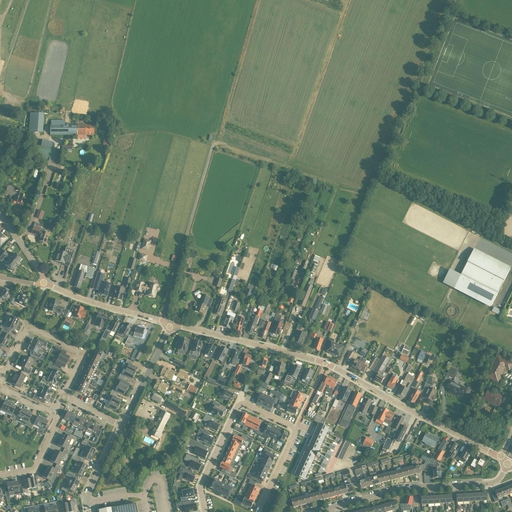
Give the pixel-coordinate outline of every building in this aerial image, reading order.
[(42,133),(44,114),(30,113),(29,132),(42,133)] [(89,138),(89,135),(94,135),(94,125),(65,125),(65,121),(51,121),(51,125),(50,125),(50,136),(77,136),(77,138),(89,138)] [(36,146),(34,158),(58,163),(60,151),(56,150),(36,146)] [(15,159),(8,157),(5,166),(11,168),(14,163),(13,163),(15,159)] [(14,188),(7,186),(5,194),(11,196),(11,195),(15,196),(13,201),(20,203),(23,194),(13,191),(14,188)] [(42,219),(45,211),(39,209),(36,217),(42,219)] [(39,227),(40,224),(35,223),(34,226),(33,226),(31,233),(37,235),(37,234),(41,235),(39,241),(46,243),(49,234),(48,234),(49,231),(48,230),(46,229),(44,230),(44,232),(41,231),(39,231),(40,227),(39,227)] [(148,251),(151,241),(144,238),(140,249),(148,251)] [(0,261),(0,262),(4,257),(8,260),(4,264),(11,270),(21,259),(13,253),(10,257),(6,254),(7,254),(1,249),(0,251),(0,261)] [(73,251),(65,249),(64,253),(58,251),(55,261),(62,263),(61,264),(68,267),(69,266),(73,251)] [(473,250),(460,275),(450,270),(444,282),(451,286),(491,306),(510,269),(473,250)] [(145,263),(147,255),(140,253),(138,261),(145,263)] [(246,264),(245,267),(251,270),(253,263),(254,263),(255,260),(245,256),(243,260),(245,260),(244,263),(246,264)] [(319,262),(314,259),(312,263),(310,268),(308,273),(314,275),(316,270),(318,266),(319,262)] [(309,262),(304,260),(300,269),(305,271),(309,262)] [(95,269),(81,265),(73,287),(79,288),(82,279),(84,280),(85,277),(91,279),(95,269)] [(303,277),(302,276),(296,274),(297,271),(293,269),(289,278),(294,280),(296,275),(297,276),(296,278),(297,278),(296,282),(293,280),(291,285),(299,288),(302,280),(303,277)] [(105,282),(102,281),(104,275),(99,273),(97,280),(96,280),(93,289),(99,291),(99,290),(101,291),(100,294),(102,295),(101,296),(105,297),(105,296),(107,296),(110,285),(104,283),(104,282),(105,282)] [(223,280),(217,278),(214,286),(220,288),(223,280)] [(144,283),(137,282),(135,290),(147,293),(146,295),(155,297),(156,291),(157,291),(158,291),(159,291),(160,290),(160,288),(159,287),(158,287),(157,287),(158,285),(149,283),(149,286),(143,285),(144,283)] [(248,284),(243,298),(248,300),(253,286),(248,284)] [(312,286),(307,284),(305,291),(304,291),(299,305),(305,308),(310,293),(312,286)] [(125,289),(116,287),(112,298),(118,299),(117,300),(120,300),(121,300),(125,289)] [(0,294),(0,301),(2,299),(7,301),(12,292),(10,291),(9,290),(7,288),(6,289),(4,288),(1,295),(0,294)] [(29,298),(19,293),(17,298),(15,296),(11,303),(14,305),(15,302),(25,307),(29,298)] [(226,299),(225,299),(226,297),(226,296),(223,295),(222,295),(221,297),(219,297),(213,314),(221,316),(226,299)] [(213,299),(204,296),(201,304),(197,303),(195,311),(204,314),(206,307),(210,308),(213,299)] [(321,296),(316,307),(320,309),(325,297),(321,296)] [(48,311),(56,313),(63,315),(65,308),(59,307),(59,308),(57,307),(59,302),(51,299),(50,303),(47,302),(46,306),(49,307),(48,311)] [(240,304),(235,302),(232,311),(238,313),(240,304)] [(265,307),(264,307),(262,313),(260,319),(261,320),(259,327),(263,329),(260,337),(265,339),(269,329),(271,329),(273,324),(264,321),(269,308),(268,307),(269,304),(266,303),(265,306),(265,307)] [(261,313),(262,313),(264,307),(259,305),(255,316),(259,318),(261,313)] [(83,309),(77,307),(74,315),(80,317),(84,318),(86,312),(82,310),(83,309)] [(368,309),(365,307),(360,318),(363,320),(364,319),(367,321),(370,314),(367,312),(368,309)] [(314,321),(319,311),(313,308),(309,318),(314,321)] [(7,321),(17,326),(18,324),(17,323),(19,320),(16,319),(14,318),(15,315),(8,312),(6,315),(9,316),(7,321)] [(227,316),(223,326),(231,329),(234,319),(234,318),(235,315),(228,312),(227,316)] [(256,330),(254,329),(256,324),(257,324),(259,318),(255,316),(254,316),(254,315),(251,313),(248,321),(251,323),(247,332),(248,332),(249,334),(251,334),(252,333),(253,334),(253,333),(254,333),(254,334),(256,330)] [(416,313),(415,315),(420,318),(420,319),(424,321),(426,318),(423,316),(423,317),(416,313)] [(102,328),(103,323),(106,324),(108,317),(97,314),(95,321),(98,321),(96,326),(102,328)] [(282,317),(277,315),(274,322),(277,323),(273,333),(280,336),(284,325),(280,323),(282,317)] [(70,327),(74,321),(67,317),(63,323),(70,327)] [(241,331),(244,318),(237,317),(234,326),(236,326),(235,330),(237,330),(237,331),(239,332),(240,331),(241,331)] [(112,339),(115,333),(119,323),(114,320),(110,327),(108,325),(105,332),(101,339),(105,341),(107,336),(112,339)] [(16,329),(17,326),(7,321),(4,327),(1,325),(0,327),(0,328),(2,329),(7,332),(8,329),(10,330),(13,331),(15,329),(16,329)] [(335,325),(327,322),(324,329),(331,333),(335,325)] [(131,325),(128,323),(128,324),(126,323),(122,330),(120,328),(117,334),(122,337),(123,334),(127,336),(131,326),(131,325)] [(144,329),(136,327),(134,332),(133,336),(136,337),(136,333),(143,335),(144,329)] [(6,334),(7,332),(2,329),(1,332),(0,335),(0,338),(9,343),(11,340),(9,339),(11,336),(8,335),(6,334)] [(306,334),(299,331),(294,342),(302,345),(306,334)] [(133,338),(129,336),(125,344),(129,346),(133,338)] [(9,343),(0,338),(0,346),(1,346),(2,347),(3,346),(5,348),(7,345),(8,345),(9,343)] [(30,345),(40,350),(42,346),(46,347),(47,342),(38,338),(37,341),(33,339),(30,345)] [(188,344),(189,340),(182,338),(181,340),(180,339),(179,343),(180,343),(179,350),(186,352),(186,350),(187,350),(189,344),(188,344)] [(323,340),(318,338),(314,349),(320,351),(322,343),(323,340)] [(329,354),(333,355),(337,344),(333,343),(334,340),(329,338),(326,345),(329,346),(327,352),(330,353),(329,354)] [(189,354),(199,357),(201,349),(202,349),(203,344),(202,344),(202,343),(195,342),(195,346),(194,346),(194,348),(191,347),(190,353),(189,354)] [(341,346),(337,344),(333,355),(336,357),(337,356),(339,357),(345,344),(342,343),(341,346)] [(39,353),(40,350),(30,345),(27,350),(32,352),(30,355),(31,356),(37,358),(38,359),(39,358),(38,358),(41,355),(39,353)] [(210,345),(206,354),(209,356),(208,358),(213,361),(216,355),(213,354),(216,348),(215,348),(216,347),(213,345),(212,346),(210,345)] [(58,358),(67,363),(69,358),(60,353),(61,350),(56,347),(54,350),(60,353),(58,358)] [(222,348),(216,359),(222,362),(221,364),(224,365),(229,356),(228,356),(228,357),(226,355),(228,351),(222,348)] [(97,350),(94,354),(102,358),(104,354),(97,350)] [(133,358),(137,360),(138,360),(142,352),(137,350),(133,358)] [(239,361),(237,360),(239,352),(234,351),(232,359),(231,358),(230,364),(237,366),(239,361)] [(426,354),(421,351),(418,359),(422,361),(426,354)] [(94,354),(92,359),(100,363),(102,358),(94,354)] [(245,360),(243,359),(242,364),(250,366),(250,365),(251,365),(252,363),(251,363),(252,356),(246,354),(245,360)] [(409,358),(402,355),(399,360),(407,363),(409,358)] [(511,365),(511,363),(497,355),(486,376),(498,383),(505,368),(509,371),(511,365)] [(22,361),(31,366),(33,363),(34,364),(37,358),(31,356),(30,359),(24,356),(22,361)] [(383,370),(390,359),(384,356),(374,372),(378,375),(382,369),(383,370)] [(364,359),(363,360),(358,370),(363,373),(367,367),(374,371),(380,360),(374,357),(369,365),(366,363),(367,361),(364,359)] [(64,368),(67,363),(58,358),(55,363),(53,366),(59,369),(60,366),(64,368)] [(268,360),(262,358),(260,367),(258,371),(264,373),(268,360)] [(92,359),(90,364),(97,367),(100,363),(92,359)] [(352,366),(358,370),(363,360),(361,359),(359,362),(356,360),(355,362),(353,360),(350,364),(352,366)] [(126,370),(135,374),(136,374),(137,371),(136,370),(137,368),(132,366),(133,363),(127,360),(125,365),(123,368),(126,370)] [(30,369),(31,366),(22,361),(20,366),(25,369),(24,371),(29,374),(32,369),(30,369)] [(285,365),(279,363),(277,368),(276,368),(274,375),(282,377),(285,365)] [(50,375),(59,379),(61,374),(56,371),(57,368),(49,364),(48,367),(52,370),(50,375)] [(90,364),(87,368),(95,372),(97,367),(90,364)] [(284,382),(289,385),(292,379),(295,380),(300,369),(294,366),(290,376),(287,374),(284,382)] [(176,373),(165,367),(161,375),(172,380),(176,373)] [(95,372),(87,368),(85,373),(86,373),(93,377),(93,376),(95,372)] [(121,372),(119,376),(125,379),(126,377),(132,379),(133,377),(133,378),(135,375),(135,374),(126,370),(123,368),(121,372)] [(457,372),(450,368),(449,370),(446,376),(454,380),(457,374),(456,374),(457,372)] [(313,380),(310,379),(313,372),(306,369),(302,379),(306,381),(305,383),(310,386),(313,380)] [(381,376),(384,370),(383,370),(382,369),(378,375),(375,380),(381,383),(384,378),(381,376)] [(190,376),(179,371),(178,374),(189,380),(190,376)] [(415,380),(418,382),(423,373),(419,371),(415,380)] [(14,378),(23,382),(26,377),(28,378),(30,375),(24,372),(22,375),(17,372),(14,378)] [(273,374),(268,372),(263,382),(268,384),(273,374)] [(83,378),(91,381),(93,377),(93,376),(93,377),(86,373),(85,373),(83,378)] [(396,375),(394,374),(390,381),(387,386),(393,390),(396,384),(392,382),(396,375)] [(415,378),(408,374),(398,394),(404,397),(411,384),(415,378)] [(43,377),(41,381),(49,385),(50,382),(56,385),(59,379),(50,375),(48,378),(43,377)] [(125,379),(119,376),(117,381),(120,383),(118,386),(127,390),(128,390),(129,387),(128,386),(129,385),(124,382),(125,379)] [(434,378),(430,376),(425,386),(429,388),(425,396),(426,398),(431,401),(437,399),(437,400),(436,395),(438,391),(434,389),(433,387),(434,384),(432,383),(434,378)] [(229,382),(226,381),(227,380),(219,377),(216,383),(223,387),(226,387),(229,382)] [(326,387),(328,388),(329,386),(333,379),(328,377),(325,384),(322,382),(318,390),(323,393),(326,387)] [(20,388),(23,382),(14,378),(11,383),(17,386),(16,389),(22,392),(23,389),(20,388)] [(83,378),(81,382),(89,386),(91,381),(83,378)] [(329,386),(328,388),(326,392),(328,393),(328,395),(332,398),(334,395),(336,391),(333,390),(337,382),(333,379),(329,386)] [(411,387),(414,390),(408,401),(414,404),(422,391),(416,387),(418,382),(415,380),(411,387)] [(169,386),(158,381),(154,388),(165,394),(166,393),(168,394),(171,388),(169,387),(169,386)] [(242,385),(234,381),(232,386),(240,390),(242,385)] [(467,389),(462,387),(451,381),(448,388),(451,389),(451,391),(452,391),(452,394),(457,397),(460,392),(465,394),(469,395),(472,388),(468,386),(467,389)] [(87,388),(89,386),(81,382),(79,387),(88,391),(89,389),(87,388)] [(43,388),(42,392),(50,396),(53,391),(47,388),(48,387),(43,384),(41,386),(40,386),(43,388)] [(185,391),(172,385),(171,388),(183,394),(185,391)] [(187,390),(196,395),(199,389),(190,385),(187,390)] [(113,388),(111,392),(117,395),(119,393),(124,395),(125,393),(125,394),(127,391),(127,390),(118,386),(116,389),(113,388)] [(227,392),(229,388),(222,386),(220,391),(223,393),(221,396),(221,397),(230,401),(231,398),(232,399),(233,396),(234,395),(227,392)] [(84,395),(85,392),(87,393),(88,391),(79,387),(76,391),(84,395)] [(345,387),(340,398),(346,401),(352,390),(345,387)] [(260,397),(257,405),(263,409),(268,398),(262,395),(263,392),(260,391),(258,396),(260,397)] [(502,398),(488,391),(484,399),(498,406),(502,398)] [(48,401),(50,396),(42,392),(40,394),(35,393),(33,398),(41,401),(42,398),(48,401)] [(112,399),(110,402),(120,406),(121,403),(120,402),(121,401),(116,398),(117,395),(111,392),(109,397),(112,399)] [(303,403),(306,396),(297,392),(294,398),(303,403)] [(347,429),(350,422),(355,411),(355,410),(362,395),(355,392),(340,425),(347,429)] [(164,398),(154,393),(151,399),(161,404),(164,398)] [(268,398),(263,409),(270,412),(274,404),(276,405),(278,400),(276,399),(275,401),(268,398)] [(294,398),(291,405),(300,409),(303,403),(294,398)] [(371,401),(366,399),(359,412),(359,414),(363,416),(364,414),(365,415),(366,413),(367,409),(371,401)] [(119,407),(120,406),(110,402),(107,400),(104,406),(105,406),(103,409),(109,412),(111,409),(116,411),(117,409),(117,410),(119,407)] [(0,411),(6,413),(11,402),(8,401),(8,402),(5,401),(4,403),(3,403),(2,405),(0,404),(0,411)] [(14,404),(11,402),(6,413),(11,416),(10,418),(13,419),(16,412),(14,411),(15,409),(16,406),(13,405),(14,404)] [(214,402),(213,404),(212,405),(215,406),(212,412),(216,414),(215,415),(219,417),(220,416),(222,417),(223,415),(224,415),(226,412),(225,411),(218,408),(220,404),(214,402)] [(298,414),(300,409),(291,405),(290,404),(288,410),(298,414)] [(374,415),(378,408),(373,406),(369,413),(374,415)] [(378,418),(384,421),(389,411),(383,408),(378,418)] [(22,420),(27,410),(25,409),(24,410),(21,409),(20,411),(19,413),(16,412),(13,419),(16,421),(21,423),(22,420)] [(30,411),(27,410),(22,420),(21,423),(29,427),(30,425),(33,420),(30,419),(31,417),(32,414),(29,413),(30,411)] [(68,421),(72,414),(67,411),(64,419),(68,421)] [(170,415),(162,411),(151,434),(160,439),(162,434),(161,433),(165,426),(170,415)] [(306,415),(314,419),(316,414),(308,411),(306,415)] [(384,421),(383,422),(389,425),(386,432),(389,434),(391,429),(394,424),(391,422),(395,414),(389,411),(384,421)] [(193,412),(190,418),(195,421),(195,420),(197,421),(200,415),(193,412)] [(68,421),(73,424),(77,416),(72,414),(68,421)] [(243,427),(244,425),(249,416),(244,414),(239,424),(243,427)] [(217,431),(218,429),(219,429),(221,426),(220,425),(215,423),(216,419),(206,415),(203,420),(209,423),(208,427),(217,431)] [(81,418),(77,416),(73,424),(72,425),(77,427),(78,426),(81,418)] [(249,416),(244,425),(251,428),(255,419),(249,416)] [(392,437),(394,438),(400,441),(406,428),(401,425),(404,419),(400,416),(395,425),(393,429),(395,430),(392,437)] [(33,426),(38,428),(44,418),(41,417),(40,418),(37,417),(36,419),(35,421),(33,420),(30,425),(29,427),(32,429),(33,426)] [(46,419),(44,418),(38,428),(37,431),(45,435),(50,426),(47,425),(48,422),(46,421),(46,419)] [(78,426),(82,428),(86,421),(81,418),(78,426)] [(251,428),(250,429),(257,432),(256,433),(259,435),(262,429),(259,428),(262,422),(255,419),(251,428)] [(90,423),(86,421),(82,428),(87,430),(90,423)] [(303,421),(294,441),(298,443),(306,423),(303,421)] [(90,423),(87,430),(86,432),(91,434),(91,433),(95,425),(90,423)] [(319,424),(317,429),(327,433),(329,428),(319,424)] [(100,427),(95,425),(91,433),(96,435),(93,442),(96,443),(98,438),(102,431),(98,430),(100,427)] [(262,429),(259,435),(262,436),(263,434),(268,437),(269,436),(268,436),(272,427),(267,425),(265,430),(262,429)] [(272,427),(268,436),(269,436),(273,438),(277,430),(272,427)] [(208,435),(209,432),(200,428),(197,435),(202,437),(200,442),(205,444),(206,443),(211,445),(212,445),(214,442),(213,441),(214,438),(208,435)] [(317,429),(315,433),(325,438),(327,433),(317,429)] [(277,430),(273,438),(278,440),(282,432),(277,430)] [(278,440),(277,441),(283,444),(287,435),(282,432),(278,440)] [(315,433),(313,438),(323,442),(325,438),(315,433)] [(433,437),(427,434),(423,441),(434,447),(439,438),(434,436),(433,437)] [(63,435),(60,440),(69,444),(72,439),(75,441),(76,438),(71,435),(70,438),(63,435)] [(235,436),(233,441),(240,444),(242,445),(244,440),(246,441),(248,438),(242,435),(241,438),(235,436)] [(313,438),(311,443),(321,447),(323,442),(313,438)] [(363,444),(370,448),(373,442),(366,438),(363,444)] [(194,453),(205,459),(208,452),(203,450),(205,446),(191,439),(189,443),(197,447),(194,453)] [(389,450),(393,442),(387,439),(383,447),(389,450)] [(67,450),(69,444),(60,440),(58,445),(64,449),(63,451),(68,454),(70,451),(67,450)] [(435,453),(433,457),(439,461),(445,452),(443,452),(449,443),(444,440),(439,449),(440,450),(437,454),(435,453)] [(82,441),(81,444),(83,445),(82,447),(85,449),(84,452),(93,456),(95,451),(88,447),(90,445),(86,443),(83,442),(82,441)] [(233,441),(230,446),(238,449),(240,444),(233,441)] [(458,445),(452,442),(447,451),(450,453),(448,456),(453,459),(458,452),(455,450),(458,445)] [(311,443),(309,447),(319,452),(321,447),(311,443)] [(230,446),(228,452),(235,455),(238,449),(230,446)] [(308,447),(306,451),(315,456),(316,456),(319,452),(309,447),(308,447)] [(263,457),(264,458),(273,462),(276,457),(270,454),(271,451),(265,449),(264,451),(266,452),(263,457)] [(471,452),(465,449),(462,454),(460,453),(456,458),(465,463),(471,452)] [(66,459),(68,454),(63,451),(62,454),(55,451),(52,456),(61,460),(63,457),(66,459)] [(306,451),(303,456),(313,461),(315,456),(306,451)] [(90,461),(93,456),(84,452),(81,457),(76,454),(75,457),(77,458),(82,461),(83,458),(90,461)] [(228,452),(225,457),(232,460),(235,455),(228,452)] [(184,460),(190,463),(188,467),(198,471),(199,469),(200,469),(201,466),(200,465),(201,465),(196,462),(197,459),(187,454),(184,460)] [(420,458),(426,461),(424,465),(427,467),(431,460),(430,458),(422,455),(420,458)] [(55,467),(60,470),(62,467),(59,465),(61,460),(52,456),(50,461),(57,464),(55,467)] [(303,456),(301,461),(311,465),(313,461),(303,456)] [(223,462),(230,466),(232,460),(225,457),(223,462)] [(77,464),(76,467),(85,472),(88,467),(81,463),(82,461),(77,458),(74,463),(77,464)] [(271,467),(273,462),(264,458),(262,463),(271,467)] [(480,458),(479,460),(474,458),(469,467),(474,469),(476,466),(483,470),(487,462),(480,458)] [(301,461),(299,465),(309,470),(311,465),(301,461)] [(413,466),(415,474),(421,472),(419,465),(416,465),(416,463),(417,462),(417,461),(412,462),(413,466)] [(222,462),(220,468),(225,470),(224,473),(230,476),(231,473),(229,472),(232,467),(230,466),(223,462),(222,462)] [(271,467),(262,463),(260,468),(269,472),(271,467)] [(439,466),(439,464),(429,465),(430,471),(434,470),(434,478),(441,477),(441,470),(437,470),(437,466),(439,466)] [(299,465),(297,470),(307,475),(309,470),(299,465)] [(47,466),(45,472),(53,476),(55,477),(58,472),(59,472),(60,470),(55,467),(54,470),(47,466)] [(413,466),(407,468),(409,475),(415,474),(413,466)] [(70,471),(69,474),(74,476),(75,474),(82,477),(85,472),(76,467),(73,473),(70,471)] [(192,483),(195,477),(189,475),(191,472),(181,467),(179,473),(184,476),(183,478),(192,483)] [(269,472),(260,468),(258,472),(257,472),(256,472),(266,477),(269,472)] [(409,475),(407,468),(401,470),(403,477),(409,475)] [(297,470),(295,475),(305,479),(307,475),(297,470)] [(401,470),(395,471),(397,479),(403,477),(401,470)] [(397,479),(395,471),(390,473),(390,472),(389,473),(391,480),(397,479)] [(55,477),(53,476),(45,472),(42,477),(53,482),(56,477),(55,477)] [(251,479),(257,482),(258,479),(264,482),(266,477),(256,472),(254,477),(249,475),(248,477),(251,479)] [(374,485),(379,483),(377,476),(376,472),(370,474),(371,478),(374,485)] [(74,476),(69,474),(67,473),(66,476),(71,478),(68,483),(77,488),(80,482),(78,482),(79,479),(74,476)] [(389,473),(383,474),(385,482),(391,480),(389,473)] [(385,482),(383,474),(377,476),(379,483),(385,482)] [(365,479),(368,487),(374,485),(371,478),(368,479),(367,476),(364,477),(365,480),(365,479)] [(30,479),(32,488),(35,488),(36,491),(41,490),(40,483),(37,484),(36,478),(30,479)] [(213,478),(208,488),(214,491),(214,490),(218,482),(219,481),(213,478)] [(28,489),(32,488),(30,479),(24,480),(25,486),(22,487),(23,493),(28,493),(28,489)] [(361,489),(368,487),(365,479),(365,480),(359,481),(361,489)] [(256,483),(250,480),(248,484),(251,485),(248,491),(257,496),(260,489),(254,486),(256,483)] [(18,482),(12,483),(14,492),(15,496),(23,494),(22,486),(19,487),(18,482)] [(218,482),(214,490),(219,493),(223,484),(218,482)] [(14,492),(12,483),(7,484),(8,489),(5,490),(6,497),(9,497),(8,493),(14,492)] [(75,493),(77,488),(68,483),(66,488),(63,487),(61,490),(66,492),(68,489),(75,493)] [(223,484),(219,493),(223,495),(227,486),(223,484)] [(227,486),(223,495),(229,497),(231,493),(233,494),(235,489),(233,488),(228,485),(227,486)] [(341,495),(348,493),(346,486),(339,487),(341,495)] [(339,487),(333,489),(335,496),(341,495),(339,487)] [(507,487),(501,489),(504,496),(510,494),(507,487)] [(194,491),(193,492),(193,489),(182,491),(183,496),(180,496),(181,502),(187,500),(187,497),(194,496),(194,495),(195,495),(194,491)] [(329,498),(335,496),(333,489),(327,491),(329,498)] [(498,499),(504,496),(501,489),(495,492),(496,494),(493,495),(495,502),(499,501),(498,499)] [(245,497),(254,502),(257,496),(248,491),(245,497)] [(323,500),(321,491),(315,493),(317,501),(323,499),(323,500)] [(321,491),(323,500),(329,498),(327,491),(322,492),(321,491)] [(315,493),(309,495),(311,502),(317,501),(315,493)] [(305,504),(311,502),(309,495),(303,497),(305,504)] [(414,497),(407,496),(405,504),(402,504),(400,504),(401,511),(403,511),(410,511),(411,507),(412,507),(414,497)] [(243,503),(251,507),(254,502),(245,497),(245,498),(244,497),(242,502),(243,503)] [(303,497),(297,498),(299,506),(305,504),(303,497)] [(293,507),(299,506),(297,498),(291,500),(293,507)] [(58,502),(59,509),(62,508),(62,511),(68,511),(67,504),(64,504),(62,499),(57,500),(58,502)] [(71,503),(67,504),(68,511),(73,511),(75,511),(74,506),(77,505),(75,499),(71,500),(71,503)] [(185,511),(190,511),(191,511),(197,511),(196,504),(190,505),(189,502),(191,502),(191,501),(181,503),(182,508),(185,508),(185,511)] [(59,509),(58,502),(55,502),(55,506),(50,507),(50,511),(56,511),(56,510),(59,509)]
